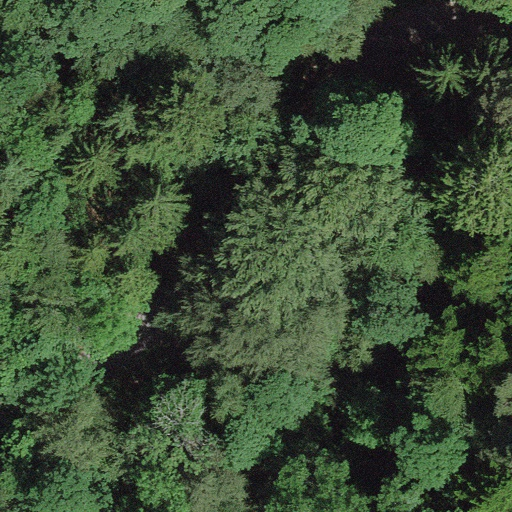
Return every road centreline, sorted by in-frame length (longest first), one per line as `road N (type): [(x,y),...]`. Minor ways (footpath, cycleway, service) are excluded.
road 1 (track): [(511,59),(430,31),(323,67),(186,311),(0,440)]
road 2 (track): [(511,142),(469,259),(431,511)]
